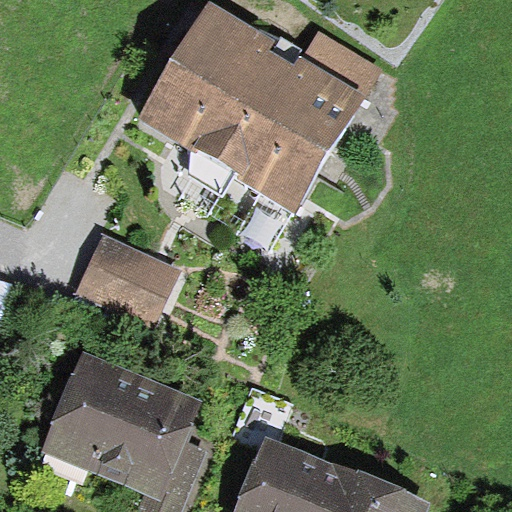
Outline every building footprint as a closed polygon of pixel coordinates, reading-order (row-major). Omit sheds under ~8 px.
[(208,23),(146,130),(291,214),(353,107),(208,23)] [(111,246),(89,295),(150,321),(171,273),(111,246)] [(188,413),(94,373),(61,449),(182,501),(203,455),(175,443),(188,413)] [(325,511),(339,481),(274,454),(249,511),(325,511)] [(413,511),(339,481),(325,511),(413,511)]
